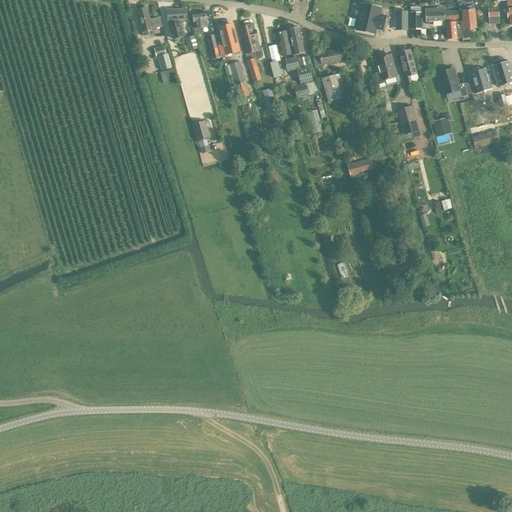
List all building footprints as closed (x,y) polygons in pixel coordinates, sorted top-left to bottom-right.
[(362,4),(357,30),(374,34),(376,28),(383,30),(385,17),(378,15),(380,8),(362,4)] [(148,30),(162,27),(159,18),(150,20),(146,8),(136,11),(143,36),(149,35),(148,30)] [(397,33),(409,33),(409,8),(396,8),(397,33)] [(425,22),(458,20),(457,12),(438,13),(438,9),(432,10),(432,13),(425,13),(425,22)] [(489,25),(499,24),(498,9),(488,10),(489,25)] [(184,20),(186,20),(185,10),(167,11),(168,21),(173,21),(173,25),(171,25),(175,39),(184,36),(181,26),(184,20)] [(460,29),(475,28),(474,10),(462,11),(463,22),(458,22),(445,23),(446,39),(456,38),(455,30),(460,29)] [(203,30),(203,27),(207,27),(205,13),(192,15),(194,29),(195,34),(201,33),(203,30)] [(421,13),(410,13),(410,29),(421,29),(421,13)] [(246,53),(259,50),(253,23),(240,26),(246,53)] [(233,48),(237,47),(232,24),(218,28),(222,43),(224,43),(227,56),(234,54),(233,48)] [(304,52),(298,28),(288,31),(294,55),(304,52)] [(282,56),(291,54),(286,32),(272,35),(274,46),(279,44),(282,56)] [(197,49),(193,35),(186,38),(190,51),(197,49)] [(212,60),(220,58),(215,35),(206,37),(212,60)] [(166,54),(163,46),(154,49),(156,57),(166,54)] [(322,64),(344,60),(342,49),(313,54),(315,68),(322,67),(322,64)] [(402,65),(413,62),(410,50),(398,53),(402,65)] [(168,55),(158,58),(161,72),(172,69),(168,55)] [(380,73),(376,74),(379,86),(386,84),(385,80),(396,77),(390,55),(376,59),(380,73)] [(298,67),(309,65),(308,56),(296,59),(298,67)] [(298,67),(296,59),(296,58),(284,61),(287,70),(298,68),(298,67)] [(252,82),(260,80),(253,59),(246,61),(252,82)] [(270,63),(274,78),(282,77),(278,61),(270,63)] [(226,66),(232,85),(235,84),(240,99),(249,96),(239,62),(226,66)] [(413,62),(402,65),(407,83),(411,82),(411,84),(415,82),(417,79),(416,74),(413,62)] [(511,82),(511,72),(509,62),(491,67),(497,87),(511,82)] [(309,69),(306,68),(297,70),(300,84),(312,81),(309,69)] [(458,85),(453,69),(437,74),(443,95),(459,91),(461,98),(467,96),(464,84),(458,85)] [(475,94),(491,90),(485,69),(469,73),(475,94)] [(339,74),(321,79),(328,102),(342,98),(336,79),(340,78),(339,74)] [(306,84),(295,87),(298,98),(308,95),(306,84)] [(270,89),(262,92),(264,99),(273,97),(270,89)] [(470,128),(485,124),(478,102),(463,106),(470,128)] [(412,106),(404,108),(411,133),(419,131),(412,106)] [(404,108),(397,110),(403,135),(411,133),(404,108)] [(309,111),(313,133),(323,131),(318,109),(309,111)] [(443,119),(435,121),(439,137),(447,135),(443,119)] [(210,136),(205,120),(192,124),(197,140),(210,136)] [(487,127),(470,132),(475,149),(492,144),(487,127)] [(350,176),(373,169),(371,159),(347,166),(350,176)]
